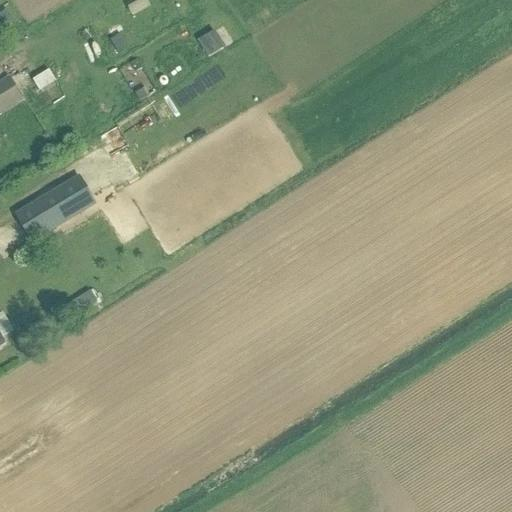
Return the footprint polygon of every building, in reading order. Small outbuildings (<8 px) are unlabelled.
[(0,8),(0,30),(11,23),(0,8)] [(206,59),(223,48),(212,31),(195,42),(206,59)] [(31,81),(37,91),(53,82),(47,72),(31,81)] [(0,118),(25,102),(10,78),(0,84),(0,118)] [(79,178),(15,216),(24,231),(88,192),(79,178)] [(91,292),(67,305),(74,317),(97,303),(91,292)]
